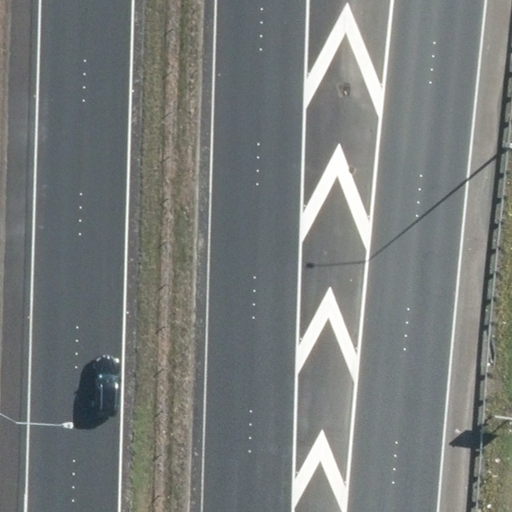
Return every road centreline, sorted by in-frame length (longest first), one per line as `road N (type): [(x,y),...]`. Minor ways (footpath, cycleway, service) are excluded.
road 1 (motorway): [(442,0),(388,511)]
road 2 (motorway): [(75,511),(89,0)]
road 3 (motorway): [(266,0),(253,511)]
